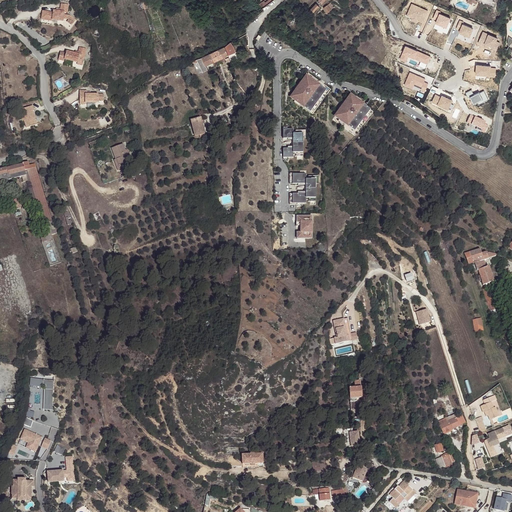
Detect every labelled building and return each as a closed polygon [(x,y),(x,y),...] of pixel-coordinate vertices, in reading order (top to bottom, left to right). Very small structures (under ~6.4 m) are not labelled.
[(269,0),(261,6),(263,9),(271,3),(269,0)] [(309,11),(313,13),(320,6),(316,3),(309,11)] [(325,8),(328,12),(335,7),(332,3),(325,8)] [(429,11),(412,4),(408,15),(413,17),(412,20),(418,22),(419,20),(419,17),(425,20),(429,11)] [(42,12),(40,21),(51,22),(51,21),(62,23),(63,20),(63,16),(64,14),(67,14),(68,6),(60,5),(59,10),(59,13),(55,12),(53,12),(52,14),(42,12)] [(293,14),(301,21),(302,21),(304,23),(306,21),(304,19),(305,18),(296,10),(293,14)] [(441,12),(437,10),(434,18),(438,20),(437,23),(448,27),(452,18),(440,13),(441,12)] [(69,17),(63,16),(63,20),(68,21),(67,23),(71,26),(75,21),(69,17)] [(464,22),(460,20),(457,28),(461,30),(460,32),(471,37),(474,28),(463,24),(464,22)] [(498,37),(484,32),(480,42),(483,44),(484,42),(487,43),(495,46),(494,48),(498,50),(501,42),(497,40),(498,37)] [(228,51),(230,55),(237,52),(234,48),(233,44),(232,43),(226,47),(228,51)] [(431,56),(407,46),(401,59),(407,62),(410,56),(428,63),(431,56)] [(206,65),(207,65),(214,62),(220,59),(225,57),(230,55),(228,51),(226,47),(202,58),(206,65)] [(65,60),(78,63),(79,60),(84,61),(87,50),(80,48),(79,52),(79,55),(75,54),(67,52),(67,54),(61,53),(59,60),(65,62),(65,60)] [(198,59),(193,60),(194,62),(198,61),(204,71),(209,69),(207,65),(206,65),(202,58),(198,59)] [(491,65),(477,64),(476,73),(490,75),(495,76),(496,67),(491,67),(491,65)] [(427,79),(411,72),(406,85),(414,88),(416,83),(423,86),(422,89),(427,91),(430,83),(425,82),(427,79)] [(326,88),(305,74),(298,85),(300,87),(298,90),(296,89),(295,90),(293,88),(292,90),(294,91),(290,96),(298,101),(298,100),(301,102),(300,103),(311,110),(313,107),(316,103),(318,99),(324,91),(326,88)] [(471,90),(465,93),(468,98),(470,96),(474,103),(478,101),(483,98),(484,100),(488,98),(483,90),(479,92),(479,91),(474,94),(471,90)] [(88,91),(80,91),(80,100),(84,100),(84,101),(86,101),(86,103),(99,103),(99,101),(105,101),(105,95),(91,95),(88,95),(88,93),(88,91)] [(370,107),(349,93),(342,104),(344,105),(341,109),(340,107),(334,115),(341,119),(342,119),(345,120),(344,121),(355,129),(357,126),(360,122),(362,118),(368,110),(370,107)] [(454,100),(444,95),(443,97),(437,94),(433,101),(450,109),(454,100)] [(31,107),(20,111),(21,116),(19,116),(21,122),(22,122),(25,130),(35,126),(31,113),(33,112),(31,107)] [(486,122),(471,115),(468,121),(473,123),(472,124),(478,126),(477,129),(486,133),(489,125),(486,123),(486,122)] [(201,119),(192,121),(197,139),(206,137),(201,119)] [(292,128),(282,128),(283,137),(294,137),(294,139),(292,139),(292,145),(294,145),(294,147),(283,147),(283,156),(293,156),(293,153),(295,153),(295,155),(302,155),(302,135),(302,130),(295,130),(295,131),(292,131),(292,128)] [(123,144),(112,148),(116,159),(117,159),(121,169),(128,166),(127,162),(126,158),(131,156),(128,149),(125,150),(123,144)] [(22,163),(22,165),(6,169),(6,168),(0,170),(0,183),(19,178),(20,182),(26,180),(25,176),(26,176),(23,167),(26,166),(27,170),(47,236),(51,235),(56,233),(36,168),(35,164),(29,166),(28,162),(22,163)] [(38,231),(40,238),(47,236),(27,170),(26,166),(23,167),(26,176),(25,176),(26,180),(34,209),(40,230),(38,231)] [(297,173),(289,174),(290,184),(307,184),(308,186),(305,186),(306,192),(308,192),(308,194),(290,194),(290,205),(297,205),(297,204),(306,203),(306,200),(308,200),(308,202),(316,201),(315,182),(315,176),(308,176),(308,178),(306,178),(305,174),(297,175),(297,173)] [(310,216),(297,216),(297,222),(303,222),(303,227),(302,227),(302,230),(303,230),(303,232),(300,231),(297,231),(297,238),(310,238),(310,227),(310,222),(310,216)] [(481,281),(483,286),(493,282),(489,267),(485,268),(483,261),(496,257),(496,255),(488,253),(487,254),(486,252),(482,253),(479,250),(463,254),(468,265),(471,264),(474,271),(475,271),(476,274),(479,273),(480,276),(478,277),(479,282),(481,281)] [(483,289),(490,312),(493,310),(487,288),(483,289)] [(426,311),(416,314),(419,326),(430,324),(426,311)] [(348,323),(341,322),(341,333),(342,333),(342,339),(341,339),(338,339),(338,345),(352,346),(352,340),(349,339),(350,328),(348,328),(348,323)] [(43,380),(31,378),(30,385),(43,387),(43,384),(46,384),(45,409),(52,410),(53,380),(43,380)] [(350,404),(351,411),(360,410),(361,409),(361,404),(359,402),(357,402),(356,398),(361,398),(361,388),(360,388),(360,382),(355,382),(355,387),(351,387),(349,389),(349,390),(350,403),(350,404)] [(491,402),(481,407),(484,413),(485,412),(487,411),(489,416),(491,420),(500,416),(496,407),(494,408),(491,402)] [(31,408),(28,407),(26,416),(33,418),(35,412),(30,410),(31,408)] [(439,423),(444,434),(466,424),(463,416),(457,419),(455,415),(439,423)] [(33,421),(26,417),(23,424),(31,427),(33,421)] [(478,423),(481,432),(487,430),(483,421),(478,423)] [(353,433),(353,429),(343,430),(346,448),(351,447),(349,433),(353,433)] [(487,445),(490,454),(496,452),(494,447),(501,444),(499,440),(507,437),(504,429),(490,435),(491,439),(487,440),(489,444),(487,445)] [(32,446),(29,451),(35,453),(42,438),(24,431),(20,441),(27,444),(32,446)] [(353,433),(349,433),(351,447),(360,446),(358,432),(353,433)] [(51,441),(50,441),(48,447),(43,445),(41,447),(47,450),(48,447),(51,441)] [(442,443),(436,445),(438,452),(444,451),(442,443)] [(17,448),(12,446),(8,456),(13,458),(17,448)] [(473,451),(479,468),(483,466),(477,450),(473,451)] [(251,466),(255,466),(264,466),(264,456),(255,456),(255,455),(250,456),(242,457),(243,467),(251,466)] [(440,469),(453,465),(452,463),(449,455),(447,456),(447,455),(442,457),(443,458),(437,460),(440,469)] [(353,478),(362,482),(365,473),(368,475),(372,466),(363,463),(360,471),(356,470),(353,478)] [(73,464),(66,464),(67,471),(63,472),(63,471),(47,472),(48,484),(64,482),(64,479),(67,478),(74,478),(73,464)] [(29,483),(29,481),(25,481),(25,478),(18,478),(18,479),(13,479),(13,486),(11,486),(11,494),(11,498),(17,499),(18,496),(25,497),(25,499),(30,499),(31,494),(32,491),(31,491),(31,487),(33,487),(33,483),(29,483)] [(390,497),(392,499),(387,504),(394,509),(403,499),(406,502),(414,494),(402,482),(397,488),(396,487),(393,490),(394,491),(390,497)] [(343,490),(339,490),(340,497),(346,496),(346,495),(349,494),(348,491),(345,493),(343,489),(343,488),(343,490)] [(318,490),(319,496),(319,502),(329,501),(328,489),(318,490)] [(454,505),(464,507),(465,504),(473,506),(476,494),(457,490),(454,505)] [(369,503),(375,496),(371,493),(365,500),(369,503)] [(217,497),(207,494),(205,504),(209,505),(210,498),(216,500),(217,497)] [(465,504),(464,507),(475,509),(478,494),(476,494),(473,506),(465,504)] [(497,497),(494,509),(499,511),(508,511),(511,497),(511,495),(504,494),(502,499),(497,497)]
